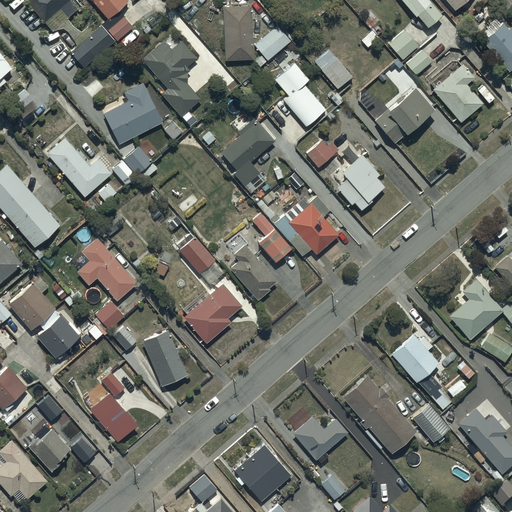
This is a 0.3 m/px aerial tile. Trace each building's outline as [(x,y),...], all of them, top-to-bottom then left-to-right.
[(73,37),(75,44),(69,50),(83,66),(115,38),(116,39),(132,25),(122,14),(105,29),(100,23),(94,29),(88,23),(79,31),(66,16),(76,6),(70,0),(25,0),(51,29),(62,25),(73,37)] [(92,0),(107,17),(125,0),(92,0)] [(401,0),(414,14),(416,13),(427,25),(441,12),(429,0),(401,0)] [(222,5),(223,58),(252,57),(250,4),(222,5)] [(485,35),(481,39),(507,69),(511,64),(511,27),(510,25),(508,27),(502,20),(491,30),(487,27),(482,32),(485,35)] [(277,23),(253,43),(267,58),(290,39),(277,23)] [(388,43),(401,57),(417,44),(404,29),(388,43)] [(163,39),(141,58),(166,86),(160,92),(189,125),(196,119),(187,108),(199,97),(185,81),(186,70),(189,68),(186,64),(196,56),(180,39),(171,47),(163,39)] [(327,46),(312,58),(336,87),(351,74),(327,46)] [(421,48),(406,63),(415,74),(431,59),(421,48)] [(0,51),(0,82),(5,79),(8,84),(19,75),(0,51)] [(293,60),(272,77),(286,93),(281,97),(305,124),(325,106),(303,82),(308,77),(293,60)] [(462,62),(431,87),(459,120),(481,101),(465,82),(473,75),(462,62)] [(125,94),(100,107),(118,142),(161,121),(142,81),(123,90),(125,94)] [(387,108),(374,119),(393,142),(406,131),(405,129),(432,107),(413,83),(385,106),(387,108)] [(33,98),(24,87),(10,99),(18,109),(33,98)] [(238,133),(218,150),(235,168),(232,171),(244,184),(258,170),(249,160),(273,138),(252,116),(236,131),(238,133)] [(172,119),(163,128),(172,138),(181,129),(172,119)] [(88,164),(87,162),(89,161),(80,150),(78,152),(64,136),(45,151),(83,195),(110,171),(97,156),(88,164)] [(322,138),(305,152),(317,166),(337,148),(330,140),(326,143),(322,138)] [(137,144),(111,167),(125,183),(151,160),(137,144)] [(346,176),(336,185),(350,203),(353,200),(359,208),(371,199),(369,196),(383,184),(375,175),(378,173),(361,152),(341,169),(346,176)] [(5,162),(0,165),(0,207),(33,245),(58,224),(5,162)] [(108,182),(97,191),(104,200),(115,191),(108,182)] [(301,206),(296,200),(273,222),(301,254),(310,246),(315,252),(337,233),(321,215),(329,208),(316,194),(301,206)] [(158,204),(148,213),(154,219),(164,210),(158,204)] [(264,234),(257,240),(274,260),(290,245),(259,211),(251,218),(264,234)] [(193,234),(178,249),(198,272),(214,258),(193,234)] [(0,279),(21,262),(0,236),(0,279)] [(88,258),(75,269),(87,283),(96,276),(115,298),(135,281),(96,236),(80,249),(88,258)] [(238,258),(229,266),(256,298),(269,287),(267,286),(275,279),(244,242),(232,252),(238,258)] [(506,254),(493,265),(511,286),(511,255),(509,258),(506,254)] [(157,259),(152,269),(163,275),(168,265),(157,259)] [(39,275),(7,301),(30,327),(54,307),(40,291),(47,285),(39,275)] [(468,297),(448,314),(468,337),(500,310),(511,323),(511,304),(508,300),(501,306),(475,276),(461,289),(468,297)] [(221,281),(182,315),(205,341),(229,321),(225,316),(240,303),(221,281)] [(108,299),(94,312),(108,328),(123,315),(108,299)] [(0,320),(1,321),(10,312),(0,301),(0,320)] [(60,312),(58,313),(54,308),(38,322),(42,327),(35,334),(54,355),(79,334),(60,312)] [(122,324),(112,334),(125,348),(136,339),(122,324)] [(167,327),(140,339),(160,383),(186,373),(167,327)] [(511,345),(488,330),(479,345),(503,360),(511,346),(511,345)] [(413,331),(390,352),(415,380),(437,360),(426,348),(431,343),(422,335),(419,338),(413,331)] [(0,356),(0,405),(1,407),(2,405),(6,409),(13,403),(10,400),(27,384),(19,374),(17,375),(7,364),(0,369),(0,358),(1,357),(0,356)] [(109,390),(89,407),(116,439),(135,423),(112,395),(124,386),(110,370),(100,379),(109,390)] [(365,372),(340,394),(360,417),(358,420),(364,427),(367,424),(390,450),(415,429),(385,395),(387,393),(379,385),(377,386),(365,372)] [(459,377),(448,389),(454,395),(465,383),(459,377)] [(439,386),(430,394),(442,409),(452,400),(439,386)] [(47,394),(36,403),(50,419),(61,409),(47,394)] [(427,401),(411,415),(432,440),(435,437),(438,441),(443,437),(440,432),(448,426),(427,401)] [(475,406),(457,422),(478,447),(472,453),(479,461),(485,455),(493,464),(487,469),(497,481),(504,475),(501,471),(511,461),(511,447),(501,434),(505,430),(491,413),(485,418),(475,406)] [(312,413),(292,431),(314,458),(346,430),(334,416),(323,426),(312,413)] [(36,436),(27,444),(50,470),(63,458),(60,454),(69,447),(51,426),(49,427),(44,422),(32,432),(36,436)] [(80,436),(70,446),(83,461),(94,451),(80,436)] [(0,446),(0,482),(9,493),(11,492),(18,500),(24,495),(25,497),(46,479),(10,438),(0,446)] [(263,442),(232,468),(260,500),(290,473),(263,442)] [(330,473),(319,482),(332,498),(343,488),(330,473)] [(190,488),(202,502),(217,489),(204,475),(190,488)] [(511,489),(503,479),(488,493),(501,509),(511,499),(511,489)] [(200,500),(186,511),(234,511),(220,496),(206,508),(200,500)] [(370,496),(352,511),(395,511),(390,506),(384,511),(370,496)] [(471,511),(499,511),(487,498),(471,511)] [(285,511),(278,503),(267,511),(285,511)]
